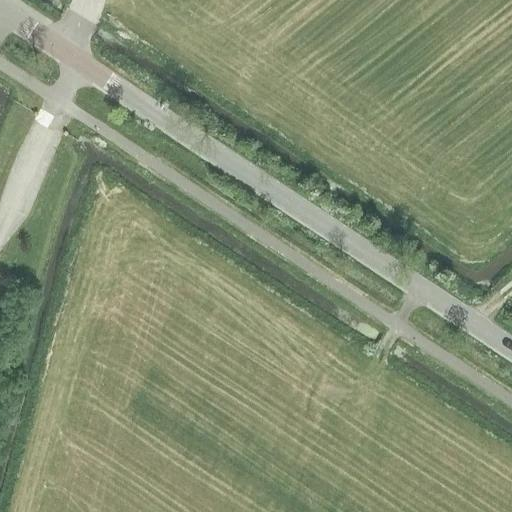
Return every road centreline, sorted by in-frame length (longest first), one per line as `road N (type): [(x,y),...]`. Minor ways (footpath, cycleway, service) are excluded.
road 1 (tertiary): [(511,348),(77,59)]
road 2 (unclassified): [(0,234),(77,59)]
